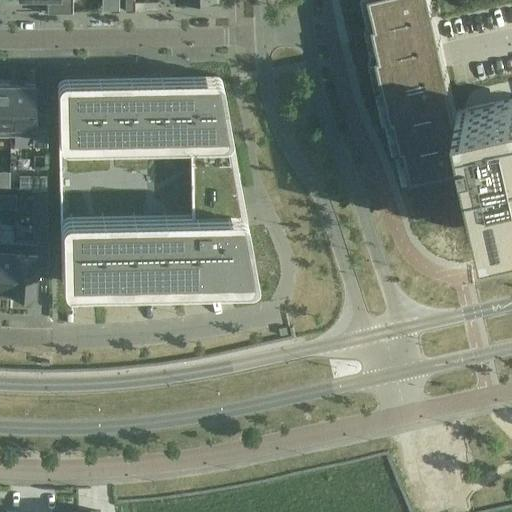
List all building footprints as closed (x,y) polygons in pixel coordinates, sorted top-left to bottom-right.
[(47,0),(47,12),(72,12),(72,0),(47,0)] [(133,0),(125,0),(125,9),(134,9),(133,0)] [(158,10),(158,0),(134,1),(134,11),(158,10)] [(431,0),(364,0),(369,21),(366,22),(373,53),(370,53),(384,117),(387,116),(394,146),(397,146),(404,177),(469,162),(485,236),(511,229),(511,99),(496,103),(468,110),(457,112),(447,68),(441,40),(431,0)] [(57,85),(59,137),(60,219),(61,276),(62,277),(62,278),(62,279),(63,280),(64,280),(65,281),(66,282),(67,282),(68,282),(69,283),(248,279),(249,279),(250,278),(251,278),(252,278),(253,277),(253,276),(254,275),(255,274),(255,273),(255,272),(255,271),(255,270),(248,229),(247,225),(244,225),(244,210),(243,202),(240,185),(231,132),(222,80),(221,79),(221,78),(220,77),(219,77),(219,76),(218,75),(216,75),(215,74),(214,74),(65,77),(64,78),(63,78),(62,79),(61,79),(60,80),(59,81),(58,82),(58,83),(57,85)] [(0,134),(10,135),(11,84),(0,84),(0,134)] [(35,85),(11,84),(10,135),(33,135),(33,145),(47,145),(47,113),(35,113),(35,103),(35,85)] [(13,241),(10,291),(34,293),(35,274),(36,264),(48,265),(48,240),(36,239),(36,242),(13,241)] [(0,290),(10,291),(13,241),(0,240),(0,290)]
